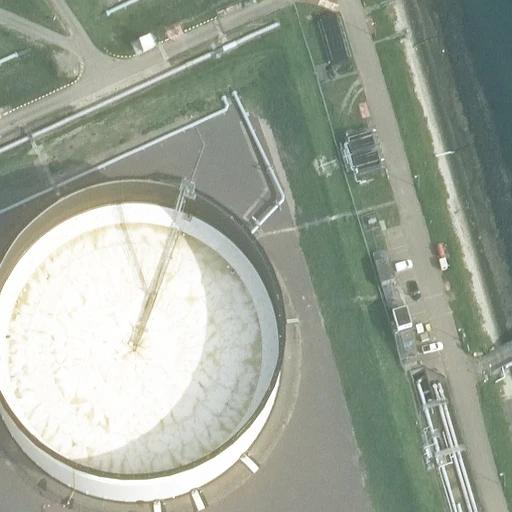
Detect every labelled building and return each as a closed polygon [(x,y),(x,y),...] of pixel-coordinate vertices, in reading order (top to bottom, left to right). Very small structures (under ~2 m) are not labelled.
[(349,140),(356,175),(383,170),(375,134),(349,140)] [(239,456),(270,417),(288,371),(290,321),(275,273),(245,233),(204,205),(156,191),(106,194),(60,212),(22,245),(0,283),(0,397),(17,431),(52,466),(98,487),(147,493),(196,482),(239,456)] [(372,256),(376,266),(386,262),(383,252),(372,256)] [(444,262),(438,263),(441,272),(447,270),(444,262)] [(403,305),(391,309),(395,319),(394,320),(398,337),(400,337),(404,349),(414,346),(411,334),(412,333),(407,316),(406,316),(403,305)]
